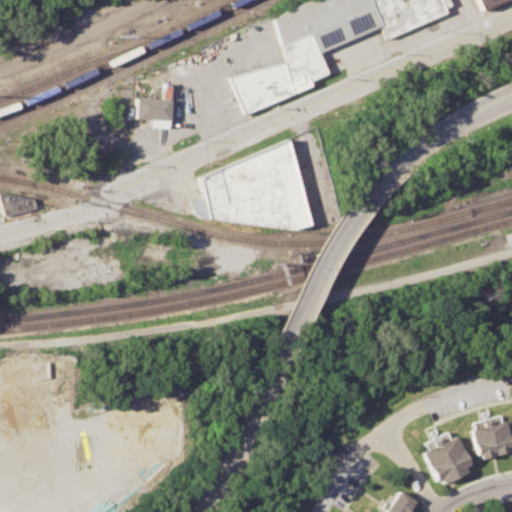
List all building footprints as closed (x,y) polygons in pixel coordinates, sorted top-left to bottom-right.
[(291,89),(269,20),(289,7),(305,0),(445,0),(449,9),(383,36),(378,23),(316,52),(325,74),(291,89)] [(474,0),(496,0),(478,8),(474,0)] [(225,77),(279,61),(287,91),(240,112),(225,77)] [(130,95),(168,96),(166,128),(147,127),(147,119),(129,118),(130,95)] [(194,175),(283,140),(305,228),(288,229),(246,224),(219,220),(191,213),(187,202),(199,198),(194,175)] [(0,192),(30,197),(33,210),(0,219),(0,192)] [(130,238),(177,242),(196,252),(194,266),(175,273),(127,268),(130,238)] [(499,420),(465,429),(474,459),(507,450),(499,420)] [(450,435),(417,452),(432,480),(436,478),(439,483),(462,470),(460,467),(465,464),(450,435)] [(411,500),(403,511),(380,511),(395,489),(411,500)]
